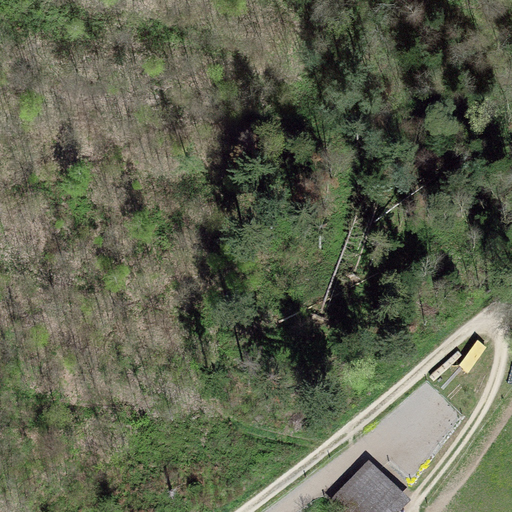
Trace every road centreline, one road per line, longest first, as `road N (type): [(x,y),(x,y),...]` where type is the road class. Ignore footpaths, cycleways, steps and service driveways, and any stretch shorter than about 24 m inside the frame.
road 1 (track): [(511,297),(243,511)]
road 2 (track): [(412,511),(492,403),(507,345),(495,313)]
